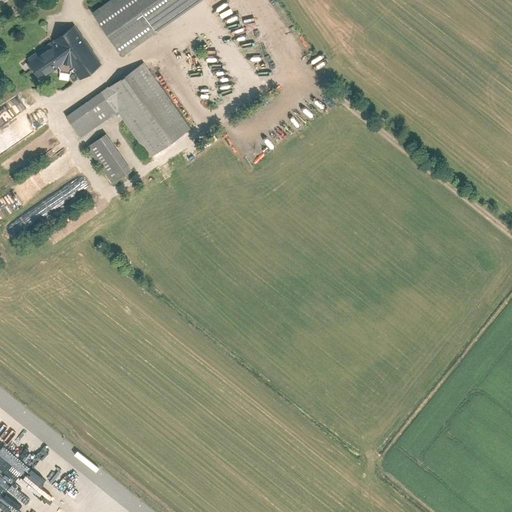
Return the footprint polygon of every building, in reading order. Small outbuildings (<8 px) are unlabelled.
[(105,0),(87,13),(117,55),(192,0),(105,0)] [(27,60),(38,77),(66,59),(79,78),(98,65),(72,26),(53,38),(55,41),(27,60)] [(79,138),(117,111),(148,154),(185,128),(140,64),(64,117),(79,138)] [(84,146),(108,183),(136,164),(112,127),(84,146)] [(0,502),(22,473),(23,468),(28,467),(26,460),(28,457),(0,436),(0,502)]
